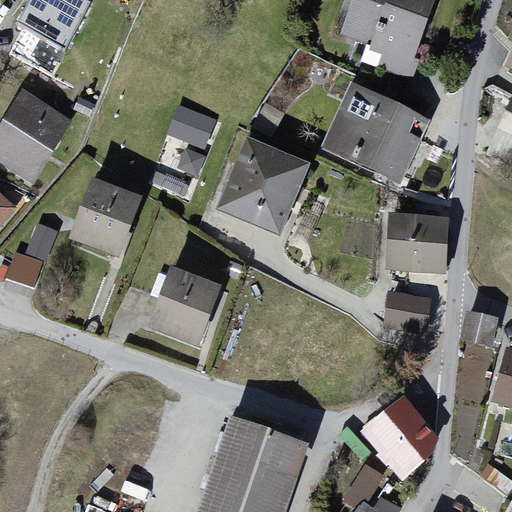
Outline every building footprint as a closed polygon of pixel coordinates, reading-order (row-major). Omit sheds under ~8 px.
[(90,3),(85,0),(30,0),(18,25),(65,50),(90,3)] [(438,0),(358,0),(346,39),(387,53),(380,72),(411,82),(438,0)] [(431,123),(347,85),(319,146),(402,184),(431,123)] [(76,123),(23,91),(0,130),(0,161),(39,185),(76,123)] [(511,95),(485,150),(511,163),(511,95)] [(210,150),(220,118),(180,105),(170,137),(210,150)] [(307,163),(237,137),(208,211),(278,238),(307,163)] [(201,176),(210,156),(189,147),(180,167),(201,176)] [(138,199),(94,181),(70,241),(114,259),(138,199)] [(0,231),(20,209),(0,191),(0,231)] [(450,219),(387,216),(385,268),(448,271),(450,219)] [(38,225),(30,253),(51,259),(59,231),(38,225)] [(10,278),(36,287),(45,260),(19,251),(10,278)] [(218,287),(168,271),(148,332),(198,348),(218,287)] [(433,297),(386,294),(384,326),(431,329),(433,297)] [(503,318),(471,312),(466,343),(497,349),(503,318)] [(511,347),(504,345),(488,403),(511,409),(511,347)] [(439,444),(402,402),(363,436),(401,478),(439,444)] [(284,511),(307,444),(231,420),(200,511),(284,511)] [(366,511),(403,511),(378,495),(366,511)]
